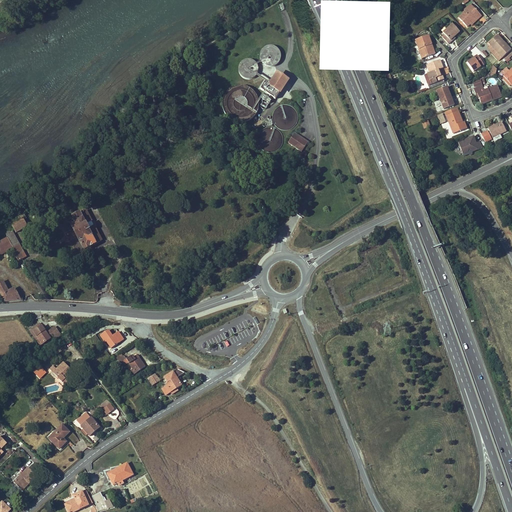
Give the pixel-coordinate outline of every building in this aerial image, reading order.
[(475,9),(470,4),(464,9),(466,11),(469,9),(472,12),(475,9)] [(481,17),(475,9),(472,12),(469,9),(466,11),(459,19),(466,27),(470,25),(477,18),(478,20),(481,17)] [(455,37),(460,32),(453,24),(446,31),(443,33),(446,37),(443,39),(448,45),(452,42),(451,41),(455,37)] [(499,61),(511,50),(506,45),(506,46),(502,42),(503,41),(497,35),(489,43),(491,46),(488,48),(499,61)] [(432,48),(431,46),(432,45),(429,36),(416,41),(420,50),(421,49),(424,58),(435,54),(433,48),(432,48)] [(273,46),(270,45),(267,46),(264,48),(262,49),(261,53),(260,56),(260,59),(261,60),(262,62),(265,65),(268,66),(271,67),(275,66),(278,64),(280,61),(281,57),(281,54),(280,52),(279,49),(278,48),(275,46),(273,46)] [(484,65),(478,56),(467,63),(474,72),(484,65)] [(251,59),(248,59),(245,59),(242,61),(240,64),(238,67),(238,69),(238,73),(240,75),(241,77),(243,78),(245,80),(248,80),(252,80),(255,78),(258,75),(259,72),(259,69),(259,67),(258,65),(257,63),(256,62),(254,60),(251,59)] [(444,80),(441,72),(440,72),(439,70),(441,69),(444,68),(441,60),(428,65),(430,71),(430,73),(428,74),(432,84),(444,80)] [(275,99),(288,81),(278,74),(271,84),(265,80),(259,88),(275,99)] [(244,85),(242,85),(239,85),(235,86),(231,88),(227,91),(225,95),(223,100),(222,104),(223,108),(225,114),(228,118),(233,121),(237,122),(243,123),(248,121),(252,119),(255,117),(257,114),(258,110),(259,107),(260,102),(258,97),(256,93),(252,89),(249,87),(246,86),(244,85)] [(437,91),(444,109),(454,105),(447,87),(437,91)] [(502,97),(498,87),(485,92),(483,87),(474,90),(476,95),(478,95),(479,99),(481,104),(489,101),(488,100),(491,99),(492,101),(502,97)] [(287,105),(285,105),(283,105),(279,106),(277,108),(275,111),(274,112),(273,116),(273,121),(274,123),(276,126),(277,127),(279,129),(281,130),(283,130),(286,131),(288,130),(291,129),(294,127),(296,125),(297,123),(298,121),(298,118),(298,116),(297,113),(296,111),(294,109),(292,107),(289,106),(287,105)] [(467,130),(465,123),(463,124),(462,124),(461,122),(462,122),(457,108),(445,113),(454,135),(467,130)] [(421,124),(424,130),(430,127),(428,121),(421,124)] [(492,138),(499,135),(506,132),(501,122),(488,129),(492,138)] [(280,131),(278,130),(275,128),(274,128),(270,127),(268,127),(266,128),(263,130),(261,131),(260,133),(259,134),(258,136),(258,140),(258,143),(260,147),(261,149),(263,150),(266,152),(269,153),(274,152),(276,151),(279,149),(282,145),(283,142),(283,139),(282,136),(281,133),(280,131)] [(488,131),(481,135),(485,142),(491,139),(488,131)] [(308,143),(294,133),(288,143),(302,152),(308,143)] [(458,142),(463,157),(468,155),(470,156),(472,155),(472,152),(482,149),(480,142),(476,143),(473,137),(458,142)] [(504,210),(511,202),(511,194),(505,201),(500,204),(501,205),(504,210)] [(102,241),(86,210),(73,217),(76,223),(83,219),(93,238),(96,244),(102,241)] [(13,227),(23,221),(24,221),(26,219),(24,215),(8,224),(9,226),(10,228),(13,227)] [(93,238),(83,219),(76,223),(72,225),(84,250),(96,244),(93,238)] [(28,227),(24,221),(23,221),(13,227),(16,233),(28,227)] [(20,245),(12,231),(6,234),(8,238),(0,242),(0,256),(2,255),(1,254),(7,251),(13,248),(13,249),(12,250),(18,262),(23,260),(15,248),(20,245)] [(27,257),(20,245),(15,248),(23,260),(27,257)] [(76,250),(79,256),(84,253),(81,247),(76,250)] [(21,301),(15,289),(9,292),(3,282),(0,283),(0,291),(5,302),(9,301),(21,301)] [(61,336),(55,327),(47,333),(40,324),(32,329),(43,345),(54,337),(56,340),(61,336)] [(43,345),(32,329),(30,331),(41,346),(43,345)] [(119,344),(124,340),(118,333),(113,337),(108,331),(101,336),(106,343),(108,342),(113,348),(119,344)] [(146,367),(138,356),(134,358),(133,356),(127,360),(125,357),(118,361),(123,367),(129,363),(134,369),(136,373),(146,367)] [(75,375),(75,374),(67,366),(65,364),(62,366),(57,371),(56,370),(54,367),(50,370),(53,373),(58,378),(59,377),(60,378),(59,379),(65,385),(75,375)] [(39,377),(44,372),(40,367),(34,372),(34,373),(39,377)] [(182,386),(177,378),(185,373),(184,373),(181,372),(177,370),(164,378),(167,383),(165,384),(167,387),(162,390),(166,396),(170,393),(177,389),(182,386)] [(160,381),(155,375),(148,379),(152,386),(160,381)] [(85,424),(87,422),(89,420),(90,420),(89,419),(90,418),(86,413),(78,421),(82,426),(85,424)] [(99,428),(91,419),(90,419),(90,420),(89,420),(87,422),(85,424),(82,426),(81,427),(84,430),(87,434),(90,436),(99,428)] [(63,439),(69,432),(62,426),(49,439),(59,449),(66,442),(63,439)] [(133,475),(127,464),(119,468),(120,470),(111,474),(113,478),(111,479),(114,485),(118,483),(119,486),(123,484),(122,481),(133,475)] [(36,476),(28,468),(21,476),(14,483),(21,489),(28,483),(29,484),(36,476)] [(113,478),(111,474),(120,470),(119,468),(108,474),(111,479),(113,478)] [(93,503),(86,491),(83,492),(89,505),(93,503)] [(74,511),(89,505),(83,492),(74,496),(75,499),(65,504),(69,511),(74,511)] [(109,508),(101,493),(92,497),(97,507),(100,511),(109,509),(109,508)] [(2,500),(0,502),(0,511),(7,511),(11,509),(2,500)]
